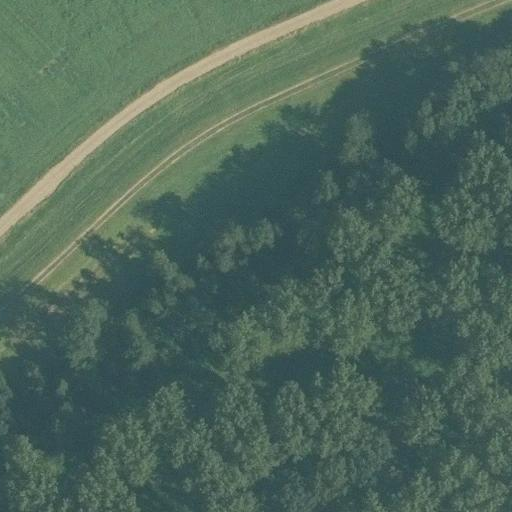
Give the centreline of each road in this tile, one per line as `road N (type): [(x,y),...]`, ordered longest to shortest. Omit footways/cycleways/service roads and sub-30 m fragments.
road 1 (track): [(0,310),(221,119),(498,0)]
road 2 (track): [(0,225),(204,63),(353,0)]
